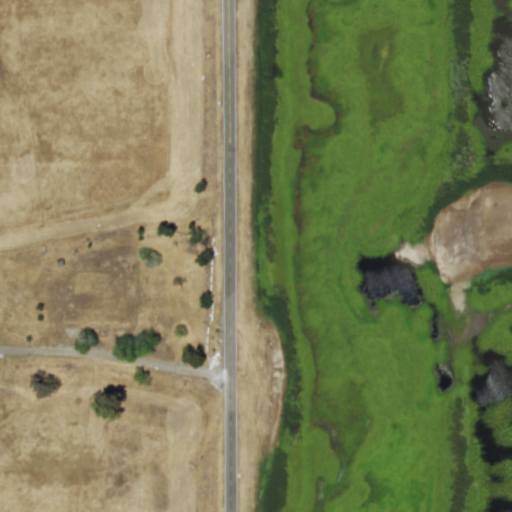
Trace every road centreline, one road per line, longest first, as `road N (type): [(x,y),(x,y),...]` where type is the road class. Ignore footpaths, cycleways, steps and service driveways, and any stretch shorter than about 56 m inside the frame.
road 1 (tertiary): [(231,511),(227,0)]
road 2 (residential): [(468,511),(465,0)]
